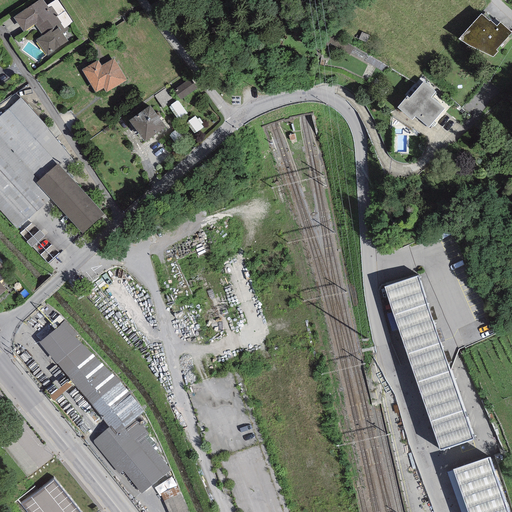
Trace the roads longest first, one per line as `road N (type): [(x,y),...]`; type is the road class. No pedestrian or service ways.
road 1 (unclassified): [(440,511),(373,308),(352,117),(310,94),(235,122)]
road 2 (residential): [(235,122),(0,330)]
road 3 (primary): [(119,511),(0,364)]
road 4 (unclassified): [(235,122),(141,0)]
